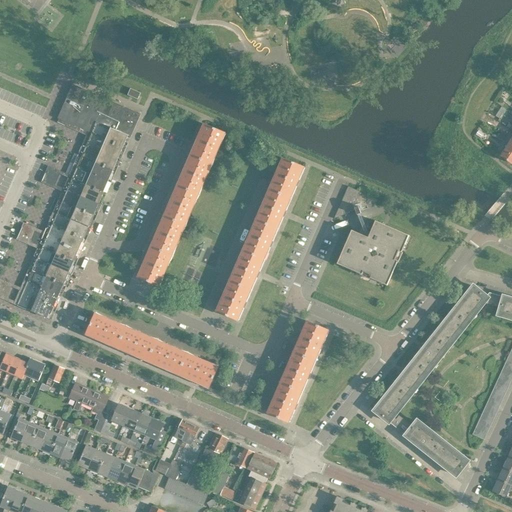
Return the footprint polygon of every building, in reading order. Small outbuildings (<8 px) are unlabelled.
[(0,51),(0,86),(42,104),(55,76),(0,51)] [(57,118),(91,133),(126,148),(141,114),(72,84),(57,118)] [(127,95),(138,99),(140,93),(130,88),(127,95)] [(196,142),(190,154),(212,164),(225,133),(204,124),(198,137),(197,136),(195,141),(196,142)] [(126,148),(91,133),(86,145),(121,160),(126,148)] [(506,148),(501,156),(511,163),(511,138),(511,140),(506,148)] [(121,160),(86,145),(81,156),(116,171),(121,160)] [(182,172),(183,172),(177,185),(198,194),(212,164),(190,154),(185,167),(184,167),(182,172)] [(81,156),(77,167),(111,182),(116,171),(81,156)] [(282,158),(269,189),(290,198),(296,185),(297,185),(299,181),(298,180),(304,167),(282,158)] [(42,181),(53,186),(59,171),(48,167),(42,181)] [(77,167),(72,179),(106,194),(111,182),(77,167)] [(72,179),(67,190),(101,205),(106,194),(72,179)] [(169,203),(164,216),(185,225),(198,194),(177,185),(172,198),(171,198),(169,202),(169,203)] [(334,218),(358,209),(380,200),(348,186),(334,218)] [(269,189),(256,219),(277,229),(283,216),(286,211),(285,211),(290,198),(269,189)] [(67,190),(62,201),(96,216),(101,205),(67,190)] [(62,201),(57,213),(91,228),(96,216),(62,201)] [(57,213),(52,224),(86,239),(91,228),(57,213)] [(156,233),(151,246),(172,255),(185,225),(164,216),(158,228),(157,228),(155,233),(156,233)] [(256,219),(243,250),(264,259),(269,246),(270,246),(272,242),(271,241),(277,229),(256,219)] [(364,220),(363,220),(364,222),(359,233),(351,230),(337,263),(387,285),(409,235),(375,220),(369,234),(364,220)] [(17,238),(28,243),(35,229),(24,224),(17,238)] [(52,224),(47,236),(81,251),(86,239),(52,224)] [(47,236),(42,247),(76,262),(81,251),(47,236)] [(137,277),(159,286),(172,255),(151,246),(145,259),(144,258),(142,263),(143,264),(137,277)] [(42,247),(37,259),(71,274),(76,262),(42,247)] [(243,250),(229,280),(251,289),(256,276),(257,277),(259,272),(258,272),(264,259),(243,250)] [(37,259),(32,270),(66,285),(71,274),(37,259)] [(32,270),(27,281),(61,296),(66,285),(32,270)] [(0,296),(4,299),(11,284),(0,279),(0,296)] [(216,311),(237,320),(243,307),(244,307),(246,303),(245,302),(251,289),(229,280),(216,311)] [(61,296),(27,281),(22,293),(56,308),(61,296)] [(473,286),(453,311),(467,322),(484,302),(487,297),(473,286)] [(56,308),(22,293),(17,304),(51,319),(56,308)] [(489,294),(487,297),(484,302),(500,307),(503,297),(489,294)] [(500,307),(498,314),(511,318),(511,298),(503,296),(503,297),(500,307)] [(467,322),(453,311),(433,336),(448,347),(467,322)] [(126,326),(95,313),(86,334),(99,340),(99,341),(103,343),(104,342),(117,348),(126,326)] [(307,321),(300,336),(322,346),(323,343),(322,343),(328,330),(307,321)] [(156,340),(126,326),(117,348),(129,353),(129,354),(134,356),(134,355),(147,361),(156,340)] [(300,336),(294,351),(315,361),(320,348),(321,348),(322,346),(300,336)] [(448,347),(433,336),(414,360),(428,372),(448,347)] [(187,353),(156,340),(147,361),(160,366),(160,367),(164,369),(165,369),(178,374),(187,353)] [(294,351),(287,367),(309,376),(310,374),(309,373),(315,361),(294,351)] [(6,353),(0,367),(0,369),(7,372),(14,356),(6,353)] [(209,387),(218,366),(187,353),(178,374),(190,380),(190,381),(195,383),(195,382),(209,387)] [(14,356),(7,372),(14,375),(21,360),(14,356)] [(21,360),(14,375),(22,378),(30,358),(28,362),(21,360)] [(38,361),(30,358),(22,378),(22,379),(24,374),(31,377),(38,361)] [(428,372),(414,360),(394,385),(408,396),(428,372)] [(45,365),(38,361),(31,377),(38,380),(45,365)] [(511,365),(505,363),(503,368),(511,371),(511,365)] [(46,383),(51,385),(53,380),(59,382),(64,369),(54,364),(48,378),(46,383)] [(287,367),(280,382),(302,391),(307,378),(308,379),(309,376),(287,367)] [(511,371),(503,368),(500,373),(511,378),(511,377),(511,371)] [(500,373),(498,378),(510,383),(511,378),(500,373)] [(498,378),(496,383),(507,388),(510,383),(498,378)] [(75,382),(69,397),(77,401),(73,409),(78,411),(82,403),(81,403),(88,388),(75,382)] [(280,382),(274,397),(296,407),(297,405),(296,404),(302,391),(280,382)] [(39,389),(48,393),(50,387),(42,383),(39,389)] [(496,383),(493,388),(505,393),(507,388),(496,383)] [(408,396),(394,385),(374,410),(388,421),(389,421),(392,416),(408,396)] [(99,419),(103,412),(109,397),(88,388),(81,403),(82,403),(93,408),(91,411),(97,414),(95,418),(98,420),(94,430),(100,432),(105,421),(99,419)] [(493,388),(491,393),(503,398),(505,393),(493,388)] [(491,393),(489,398),(500,403),(503,398),(491,393)] [(296,407),(274,397),(267,413),(288,422),(294,409),(295,409),(296,407)] [(489,398),(486,403),(498,409),(500,403),(489,398)] [(486,403),(484,408),(496,414),(498,409),(486,403)] [(112,420),(123,425),(130,409),(119,404),(112,420)] [(484,408),(482,413),(493,419),(496,414),(484,408)] [(123,425),(134,430),(141,413),(130,409),(123,425)] [(1,410),(0,412),(0,432),(2,434),(3,434),(11,414),(10,414),(1,410)] [(134,430),(145,435),(152,418),(141,413),(134,430)] [(482,413),(479,418),(491,424),(493,419),(482,413)] [(392,416),(389,421),(406,434),(414,425),(411,423),(410,424),(399,415),(396,419),(392,416)] [(11,437),(21,441),(29,422),(19,418),(19,417),(11,437),(11,438),(11,437)] [(152,418),(145,435),(156,440),(163,423),(152,418)] [(176,443),(180,445),(191,423),(182,419),(182,420),(179,418),(176,424),(179,425),(177,430),(181,432),(176,443)] [(479,418),(477,424),(489,429),(491,424),(479,418)] [(406,434),(405,435),(431,455),(442,441),(417,421),(414,425),(406,434)] [(21,441),(31,445),(38,426),(29,422),(21,441)] [(101,433),(113,438),(115,433),(108,430),(111,424),(106,422),(101,433)] [(73,425),(68,423),(65,430),(70,432),(73,425)] [(191,423),(180,445),(184,447),(187,442),(191,445),(199,427),(191,423)] [(477,424),(475,429),(486,434),(489,429),(477,424)] [(31,445),(40,449),(48,430),(38,426),(31,445)] [(486,434),(475,429),(472,434),(484,439),(486,434)] [(40,449),(50,453),(58,434),(48,430),(40,449)] [(207,448),(205,447),(202,454),(217,461),(228,439),(215,432),(207,448)] [(50,453),(60,457),(68,438),(58,434),(50,453)] [(68,438),(60,457),(70,461),(69,461),(70,462),(78,442),(78,441),(77,442),(68,438)] [(442,441),(431,455),(455,475),(467,461),(442,441)] [(143,450),(155,455),(160,444),(154,442),(152,448),(145,445),(143,450)] [(78,465),(88,468),(96,449),(86,445),(78,465)] [(236,462),(247,468),(254,452),(243,447),(236,462)] [(88,468),(98,472),(105,453),(96,449),(88,468)] [(98,472),(107,477),(115,457),(105,453),(98,472)] [(240,502),(255,509),(267,484),(265,483),(267,478),(270,479),(277,463),(255,453),(247,468),(251,470),(248,476),(251,477),(240,502)] [(511,457),(508,456),(503,468),(511,471),(511,457)] [(107,477),(117,481),(125,461),(115,457),(107,477)] [(175,480),(176,480),(181,468),(175,465),(176,462),(172,460),(165,475),(169,477),(175,480)] [(117,481),(127,485),(135,465),(125,461),(117,481)] [(137,489),(138,486),(145,469),(135,465),(127,485),(137,488),(136,489),(137,489)] [(511,471),(503,468),(498,480),(511,485),(511,482),(511,471)] [(145,469),(138,486),(151,492),(158,475),(145,469)] [(221,471),(212,491),(218,494),(220,494),(220,495),(232,500),(233,499),(235,494),(231,493),(230,495),(225,493),(226,491),(222,489),(223,487),(229,474),(221,471)] [(196,489),(202,491),(203,491),(207,480),(190,473),(186,484),(191,486),(196,489)] [(164,488),(170,491),(175,480),(169,477),(164,488)] [(170,491),(176,493),(180,482),(176,480),(175,480),(170,491)] [(310,481),(296,511),(321,511),(326,501),(334,505),(337,497),(330,494),(332,489),(310,480),(310,481)] [(511,485),(498,480),(493,490),(506,496),(511,485)] [(176,493),(181,495),(186,484),(180,482),(176,493)] [(181,495),(186,497),(191,486),(186,484),(181,495)] [(8,511),(10,510),(18,491),(8,487),(8,486),(0,504),(0,506),(5,508),(2,511),(8,511)] [(186,497),(192,500),(196,489),(191,486),(186,497)] [(192,500),(197,502),(202,491),(196,489),(192,500)] [(233,499),(238,501),(242,491),(237,489),(233,499)] [(20,511),(28,495),(18,491),(10,510),(15,511),(20,511)] [(197,502),(203,504),(208,493),(203,491),(202,491),(197,502)] [(20,511),(31,511),(37,499),(28,495),(20,511)] [(337,497),(334,505),(330,511),(373,511),(366,509),(366,507),(363,508),(355,504),(355,502),(352,503),(337,496),(337,497)] [(207,503),(209,507),(218,501),(215,497),(207,503)] [(31,511),(43,511),(47,503),(37,499),(31,511)] [(43,511),(54,511),(57,507),(47,503),(43,511)]
